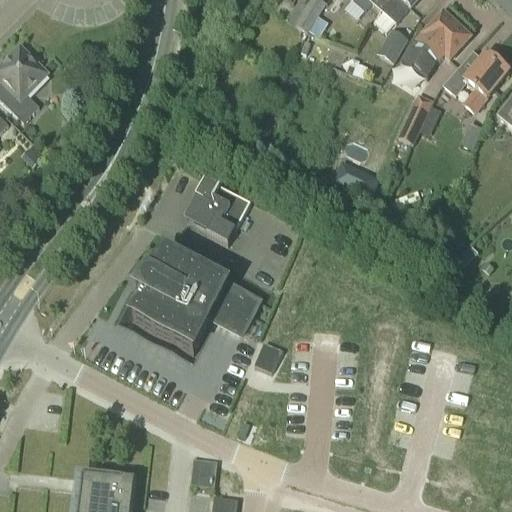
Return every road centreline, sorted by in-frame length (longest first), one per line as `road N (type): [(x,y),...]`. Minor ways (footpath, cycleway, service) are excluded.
road 1 (residential): [(416,511),(259,468),(53,362)]
road 2 (secondary): [(0,327),(108,174),(144,105),(166,0)]
road 3 (residential): [(176,179),(53,362)]
